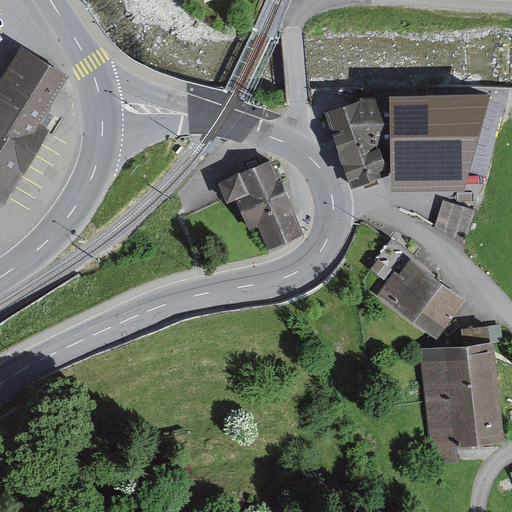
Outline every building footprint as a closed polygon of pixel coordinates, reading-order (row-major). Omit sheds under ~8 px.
[(49,135),(38,128),(66,81),(15,50),(0,73),(0,200),(7,204),(49,135)] [(392,184),(465,181),(489,83),(391,84),(367,94),(327,109),(352,186),(391,171),(392,184)] [(236,198),(263,251),(306,229),(269,156),(213,185),(223,205),(236,198)] [(470,232),(479,200),(447,191),(438,223),(470,232)] [(464,293),(411,253),(381,293),(434,333),(464,293)] [(492,343),(431,349),(442,444),(502,437),(492,343)]
